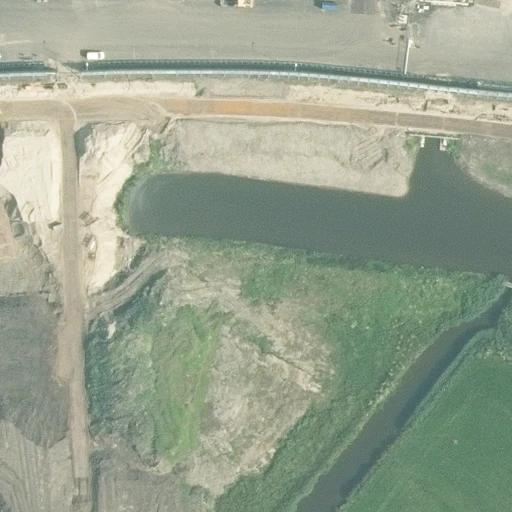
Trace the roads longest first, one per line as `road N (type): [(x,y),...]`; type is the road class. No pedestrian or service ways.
road 1 (motorway): [(0,54),(322,28)]
road 2 (motorway): [(0,23),(322,28)]
road 3 (motorway): [(322,28),(511,42)]
